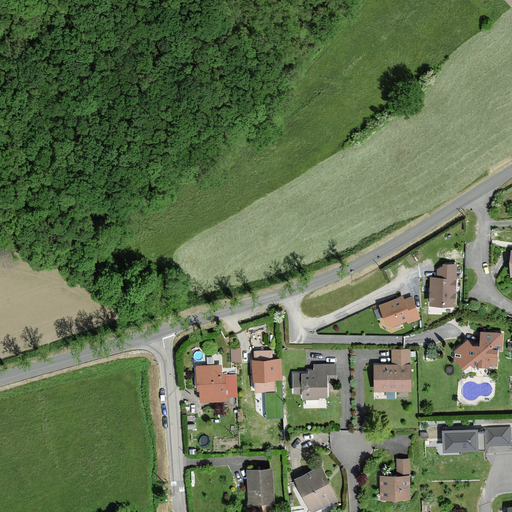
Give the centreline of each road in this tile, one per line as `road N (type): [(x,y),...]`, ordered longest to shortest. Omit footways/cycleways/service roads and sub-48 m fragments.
road 1 (tertiary): [(478,191),(344,270),(161,331)]
road 2 (unclassified): [(181,511),(161,331)]
road 3 (tertiary): [(161,331),(0,379)]
road 4 (residential): [(478,191),(484,284),(511,305)]
